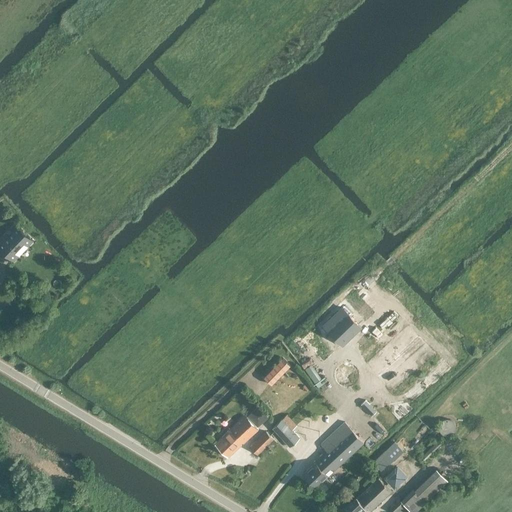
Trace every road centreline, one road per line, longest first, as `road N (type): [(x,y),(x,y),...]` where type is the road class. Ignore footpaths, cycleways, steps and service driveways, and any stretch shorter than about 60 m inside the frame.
road 1 (tertiary): [(241,511),(0,366)]
road 2 (track): [(511,146),(383,266)]
